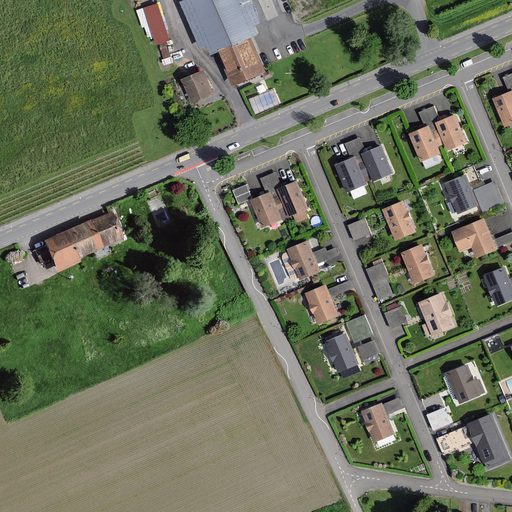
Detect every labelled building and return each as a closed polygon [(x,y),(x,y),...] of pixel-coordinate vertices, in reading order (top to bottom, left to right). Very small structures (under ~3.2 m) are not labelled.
[(250,0),(186,0),(184,1),(203,47),(208,45),(212,53),(219,50),(234,84),(263,72),(248,37),(256,34),(252,26),(260,22),(250,0)] [(159,4),(146,8),(157,45),(160,44),(166,42),(170,41),(159,4)] [(160,44),(166,64),(172,63),(166,42),(160,44)] [(204,72),(184,80),(192,101),(212,92),(204,72)] [(511,92),(496,99),(506,124),(511,121),(511,92)] [(432,133),(441,130),(439,123),(441,122),(435,108),(421,113),(427,128),(429,127),(432,133)] [(456,116),(441,122),(439,123),(441,130),(446,143),(449,149),(466,142),(456,116)] [(432,133),(429,127),(427,128),(412,134),(423,160),(440,152),(437,146),(432,133)] [(437,146),(446,143),(441,130),(432,133),(437,146)] [(353,159),(355,158),(358,164),(367,160),(364,154),(366,153),(360,138),(347,144),(353,159)] [(364,154),(367,160),(372,174),(374,180),(392,173),(381,147),(366,153),(364,154)] [(358,164),(355,158),(353,159),(338,165),(348,190),(366,183),(363,177),(358,164)] [(367,160),(358,164),(363,177),(372,174),(367,160)] [(268,194),(270,194),(273,200),(282,196),(279,190),(281,189),(275,174),(262,180),(268,194)] [(467,175),(446,184),(454,202),(449,204),(453,212),(458,210),(459,213),(479,205),(467,175)] [(503,203),(495,182),(476,189),(484,210),(503,203)] [(281,189),(279,190),(282,196),(286,206),(290,215),(307,208),(297,183),(281,189)] [(246,185),(234,190),(239,203),(252,198),(246,185)] [(273,200),(270,194),(268,194),(253,201),(263,226),(281,219),(277,210),(273,200)] [(282,196),(273,200),(277,210),(286,206),(282,196)] [(403,202),(384,210),(396,239),(415,231),(403,202)] [(78,256),(120,238),(109,214),(43,242),(45,246),(33,251),(39,264),(50,260),(55,272),(80,262),(78,256)] [(484,219),(453,232),(461,251),(473,246),(477,257),(496,249),(484,219)] [(370,233),(364,220),(351,225),(356,238),(370,233)] [(511,240),(511,232),(497,239),(500,245),(511,240)] [(308,242),(289,250),(302,279),(320,271),(308,242)] [(422,245),(403,253),(415,282),(434,275),(422,245)] [(338,255),(335,248),(327,252),(325,248),(315,252),(319,262),(338,255)] [(388,277),(383,263),(369,269),(380,298),(391,294),(385,278),(388,277)] [(511,284),(505,268),(486,276),(497,305),(511,298),(511,284)] [(353,288),(350,281),(330,289),(333,296),(353,288)] [(326,286),(307,294),(320,323),(338,315),(326,286)] [(442,294),(420,303),(433,335),(455,326),(442,294)] [(406,321),(400,307),(387,313),(393,327),(406,321)] [(373,335),(365,316),(347,323),(355,342),(373,335)] [(346,334),(327,342),(339,370),(358,363),(346,334)] [(376,338),(359,343),(365,361),(382,355),(376,338)] [(467,366),(449,374),(461,402),(484,392),(480,381),(474,383),(467,366)] [(446,376),(457,403),(460,402),(449,374),(446,376)] [(402,408),(399,399),(386,403),(390,413),(402,408)] [(382,404),(364,412),(376,440),(394,433),(388,418),(382,404)] [(450,423),(444,409),(429,415),(435,429),(450,423)] [(507,452),(492,415),(470,424),(485,461),(507,452)] [(380,446),(399,437),(397,432),(377,441),(380,446)]
